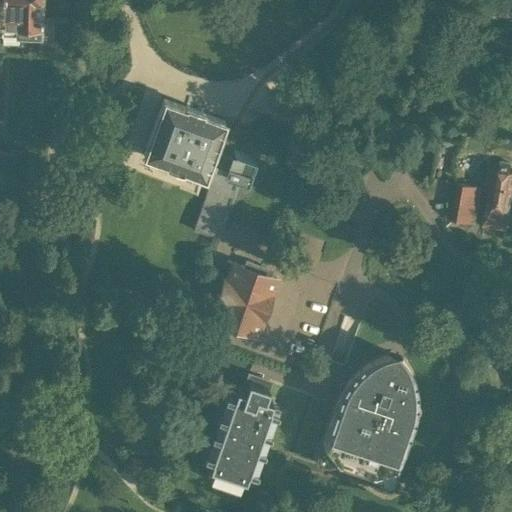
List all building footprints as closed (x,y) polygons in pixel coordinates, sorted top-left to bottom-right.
[(1,0),(0,31),(0,34),(38,36),(37,42),(51,42),(52,17),(39,17),(39,0),(1,0)] [(224,148),(215,144),(223,121),(201,113),(202,112),(185,105),(184,107),(162,100),(158,112),(157,112),(147,140),(147,141),(143,153),(164,161),(164,163),(181,169),(181,168),(203,176),(207,165),(214,168),(191,230),(218,240),(233,200),(236,201),(241,202),(245,200),(249,198),(251,193),(253,188),(261,179),(263,173),(264,167),(262,160),(258,155),(252,151),(227,142),(224,148)] [(0,161),(6,163),(8,153),(0,150),(0,161)] [(511,188),(511,169),(509,169),(511,162),(500,160),(498,167),(489,165),(486,184),(490,184),(483,223),(504,227),(511,188)] [(452,218),(475,222),(481,186),(458,182),(452,218)] [(245,261),(243,266),(231,262),(225,282),(223,281),(217,299),(219,299),(212,319),(256,334),(275,277),(263,273),(265,268),(245,261)] [(499,338),(511,331),(511,321),(510,317),(493,326),(499,338)] [(339,393),(338,395),(322,442),(337,463),(373,475),(398,468),(415,417),(417,402),(415,387),(414,382),(409,369),(402,357),(400,358),(403,361),(395,367),(387,364),(386,364),(382,354),(387,353),(386,352),(374,356),(363,363),(360,365),(351,374),(343,384),(341,388),(339,393)] [(269,382),(262,379),(248,375),(243,390),(235,388),(234,392),(226,390),(202,460),(210,462),(208,467),(244,479),(246,475),(254,477),(278,407),(270,405),(271,400),(264,397),(269,382)]
